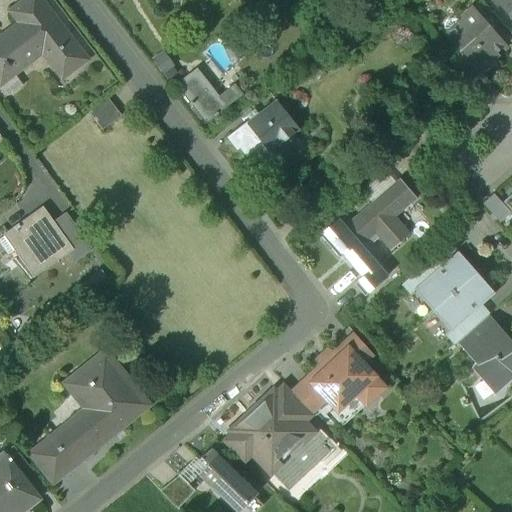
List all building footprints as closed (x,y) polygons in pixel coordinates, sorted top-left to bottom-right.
[(40,0),(25,0),(11,11),(20,23),(0,38),(0,82),(2,85),(16,74),(15,72),(42,51),(60,74),(74,64),(76,66),(85,59),(40,0)] [(511,0),(495,0),(506,12),(511,18),(511,0)] [(472,10),(462,19),(461,25),(463,28),(450,39),(460,50),(478,71),(479,71),(492,59),(493,56),(504,46),(472,10)] [(511,18),(506,12),(497,20),(511,36),(511,18)] [(478,71),(460,50),(451,58),(469,79),(478,71)] [(218,98),(196,70),(176,85),(190,103),(189,103),(191,105),(191,104),(205,122),(213,116),(214,117),(218,114),(217,113),(225,107),(218,98)] [(240,95),(234,86),(229,90),(236,99),(240,95)] [(229,90),(218,98),(225,107),(236,99),(229,90)] [(106,97),(87,112),(102,130),(121,116),(106,97)] [(275,101),(246,123),(246,122),(226,138),(236,151),(239,149),(261,177),(272,169),(278,164),(269,152),(298,130),(275,101)] [(284,171),(278,164),(272,169),(277,175),(267,184),(285,206),(305,190),(287,168),(284,171)] [(399,182),(339,233),(333,225),(320,236),(359,282),(376,268),(355,243),(371,229),(390,250),(407,236),(390,217),(399,209),(399,210),(413,198),(399,182)] [(511,193),(502,202),(511,213),(511,193)] [(498,222),(509,213),(492,194),(482,203),(498,222)] [(47,227),(38,213),(8,234),(37,274),(65,255),(71,250),(52,224),(47,227)] [(66,214),(52,224),(71,250),(65,255),(72,264),(92,250),(66,214)] [(419,286),(413,291),(431,312),(475,273),(457,252),(444,263),(419,286)] [(436,254),(411,277),(419,286),(444,263),(436,254)] [(359,282),(355,286),(363,296),(384,278),(376,268),(359,282)] [(475,273),(431,312),(449,332),(450,333),(456,328),(481,305),(494,294),(475,273)] [(411,277),(401,286),(409,295),(413,291),(419,286),(411,277)] [(481,305),(456,328),(464,337),(483,319),(489,314),(481,305)] [(494,331),(483,319),(464,337),(457,343),(475,364),(471,369),(480,378),(483,378),(495,392),(504,383),(506,384),(511,379),(511,342),(511,343),(501,332),(494,331)] [(456,328),(450,333),(449,332),(445,336),(454,345),(457,343),(464,337),(456,328)] [(369,353),(353,334),(341,345),(358,363),(359,362),(369,353)] [(358,363),(341,345),(331,355),(318,367),(306,378),(325,398),(320,404),(330,415),(354,393),(365,405),(383,388),(359,362),(358,363)] [(147,405),(104,352),(66,383),(86,409),(51,437),(72,464),(92,448),(93,449),(147,405)] [(329,353),(316,365),(318,367),(331,355),(329,353)] [(306,378),(291,392),(310,413),(320,404),(325,398),(306,378)] [(291,392),(285,386),(276,394),(301,421),(310,413),(291,392)] [(276,394),(274,391),(231,431),(234,434),(251,452),(269,473),(312,433),(276,394)] [(354,393),(330,415),(341,426),(365,405),(354,393)] [(312,433),(269,473),(287,492),(330,452),(312,433)] [(251,452),(234,434),(223,444),(241,462),(251,452)] [(51,437),(30,454),(52,481),(73,464),(72,464),(51,437)] [(13,446),(0,456),(0,472),(11,463),(19,473),(28,465),(13,446)] [(253,491),(210,450),(197,460),(200,463),(203,460),(207,464),(197,475),(233,511),(253,491)] [(19,473),(11,463),(0,472),(0,511),(16,511),(37,496),(19,473)] [(194,491),(178,476),(159,491),(177,510),(194,491)]
